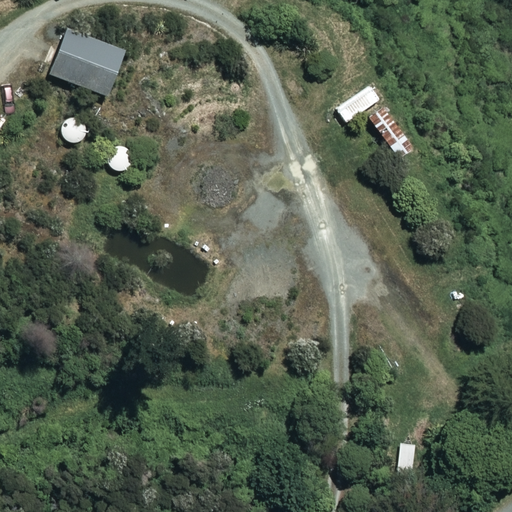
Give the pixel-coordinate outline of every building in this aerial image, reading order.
[(116,52),(49,25),(35,61),(45,66),(42,74),(99,97),(116,52)] [(373,101),(363,87),(331,110),(340,124),(373,101)] [(406,150),(377,111),(362,122),(391,161),(406,150)] [(86,129),(69,115),(55,133),(72,146),(86,129)] [(131,156),(114,144),(100,163),(117,176),(131,156)]
